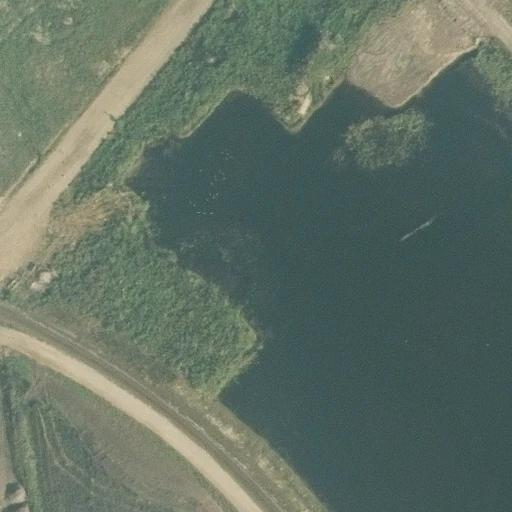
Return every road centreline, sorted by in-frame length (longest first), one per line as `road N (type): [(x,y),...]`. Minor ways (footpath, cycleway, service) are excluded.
road 1 (track): [(243,511),(161,429),(0,338)]
road 2 (track): [(0,227),(192,0)]
